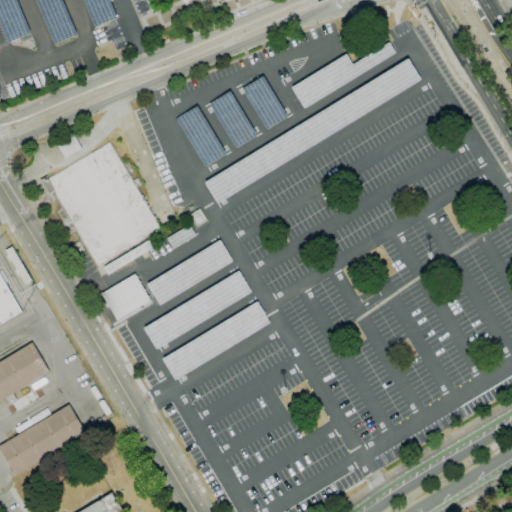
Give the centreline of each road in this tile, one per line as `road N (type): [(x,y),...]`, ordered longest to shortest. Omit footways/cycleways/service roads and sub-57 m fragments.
road 1 (tertiary): [(0,145),(323,11)]
road 2 (tertiary): [(193,511),(21,218)]
road 3 (tertiary): [(286,0),(0,121)]
road 4 (secondary): [(511,419),(367,511)]
road 5 (primary): [(430,0),(511,137)]
